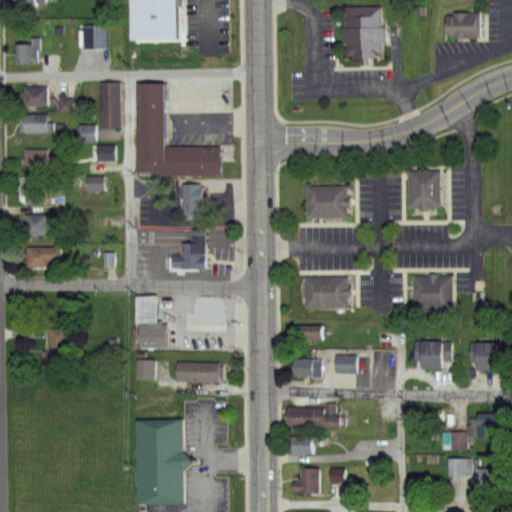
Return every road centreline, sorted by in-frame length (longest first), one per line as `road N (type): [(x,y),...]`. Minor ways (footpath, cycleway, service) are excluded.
road 1 (secondary): [(264,511),(258,0)]
road 2 (residential): [(511,76),(424,125),(372,140),(260,141)]
road 3 (residential): [(261,290),(0,284)]
road 4 (residential): [(511,396),(264,390)]
